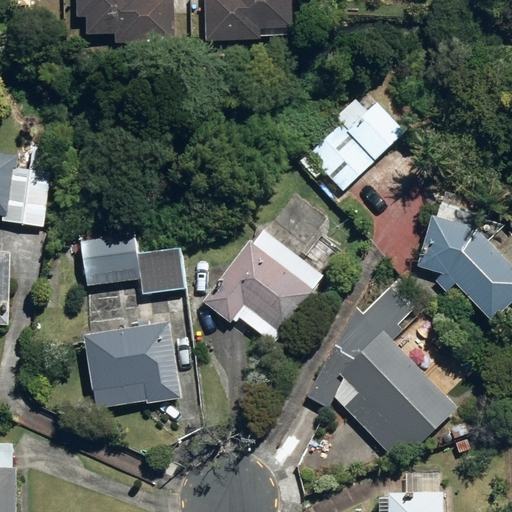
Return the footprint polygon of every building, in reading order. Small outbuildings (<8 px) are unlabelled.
[(93,17),(93,34),(121,33),(121,43),(181,42),(180,0),(82,0),(83,17),(93,17)] [(211,0),(213,41),(269,38),(269,28),(299,27),(297,0),(211,0)] [(330,170),(347,189),(412,131),(383,99),(373,108),(361,95),(341,113),(349,123),(305,163),(320,179),(330,170)] [(56,173),(23,170),(25,154),(0,150),(0,218),(13,220),(50,224),(56,173)] [(459,290),(468,282),(503,319),(511,310),(511,255),(484,226),(487,211),(441,203),(433,246),(425,254),(459,290)] [(90,283),(145,277),(147,293),(191,288),(188,268),(183,229),(85,241),(90,283)] [(330,276),(271,231),(263,243),(255,237),(208,301),(240,324),(245,317),(281,344),(288,333),(292,336),(324,293),(320,290),(330,276)] [(0,322),(10,323),(13,251),(0,250),(0,322)] [(332,409),(338,397),(403,464),(465,411),(393,330),(426,300),(406,278),(370,312),(361,307),(311,398),(332,409)] [(175,322),(89,334),(100,408),(186,396),(175,322)] [(0,511),(19,511),(22,442),(0,441),(0,511)] [(452,511),(452,490),(444,490),(444,472),(410,471),(410,492),(385,492),(384,511),(452,511)]
